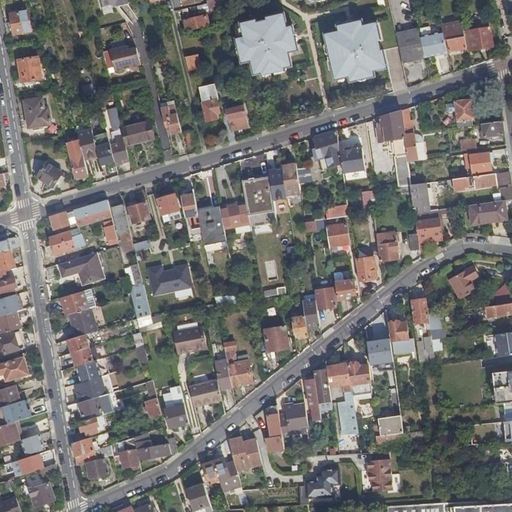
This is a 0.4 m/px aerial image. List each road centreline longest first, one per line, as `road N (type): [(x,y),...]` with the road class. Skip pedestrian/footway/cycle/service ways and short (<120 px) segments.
road 1 (residential): [(81,511),(177,466),(419,270),(466,244),(511,249)]
road 2 (residential): [(501,68),(25,215)]
road 3 (residential): [(74,511),(25,215)]
road 4 (residential): [(25,215),(0,60)]
